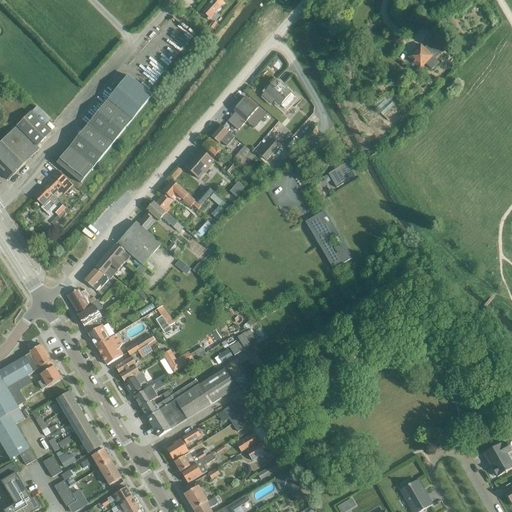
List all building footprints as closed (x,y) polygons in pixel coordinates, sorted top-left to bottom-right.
[(208,21),(224,3),(220,0),(212,0),(206,7),(206,8),(202,12),(207,17),(206,18),(208,21)] [(410,1),(405,6),(416,17),(421,12),(410,1)] [(220,26),(213,21),(209,26),(216,31),(220,26)] [(421,45),(409,58),(420,69),(426,64),(432,70),(439,62),(437,60),(449,47),(437,35),(424,49),(421,45)] [(152,96),(128,76),(57,164),(81,184),(152,96)] [(405,97),(419,83),(413,77),(405,84),(407,85),(400,92),(405,97)] [(277,82),(266,93),(284,110),(295,98),(277,82)] [(385,97),(374,108),(383,117),(394,106),(385,97)] [(236,113),(228,122),(238,131),(246,121),(254,128),(266,115),(258,109),(246,98),(234,111),(236,113)] [(31,113),(17,127),(37,147),(51,132),(44,125),(49,120),(37,107),(31,113)] [(227,146),(229,144),(234,138),(227,131),(223,128),(221,126),(211,137),(219,144),(221,141),(227,146)] [(39,149),(37,147),(17,127),(0,144),(0,172),(8,181),(39,149)] [(214,158),(222,149),(210,138),(202,147),(214,158)] [(272,139),(258,154),(266,161),(280,146),(272,139)] [(238,163),(249,151),(244,146),(233,159),(238,163)] [(200,149),(184,167),(198,179),(214,161),(200,149)] [(229,174),(236,167),(231,163),(226,168),(225,167),(223,169),(225,170),(229,174)] [(346,164),(328,175),(336,189),(354,178),(346,164)] [(229,174),(225,170),(221,175),(226,178),(229,174)] [(58,172),(43,188),(53,198),(54,197),(60,191),(65,196),(74,187),(58,172)] [(192,205),(195,202),(172,181),(163,192),(170,199),(175,194),(190,207),(192,205)] [(204,189),(195,200),(201,205),(210,195),(212,193),(206,187),(204,189)] [(43,188),(34,198),(42,205),(40,208),(48,215),(52,211),(60,203),(58,202),(58,201),(54,197),(53,198),(43,188)] [(156,204),(165,211),(172,203),(163,196),(156,204)] [(173,227),(177,222),(165,211),(156,204),(154,202),(147,211),(149,213),(156,219),(159,221),(162,218),(173,227)] [(195,202),(192,205),(198,211),(201,207),(195,202)] [(60,203),(52,211),(54,213),(58,217),(59,218),(66,210),(60,203)] [(324,212),(305,223),(333,270),(352,259),(324,212)] [(145,215),(138,224),(141,227),(146,231),(154,222),(156,219),(149,213),(146,215),(145,215)] [(194,237),(198,241),(212,226),(207,222),(197,233),(195,231),(191,235),(194,237)] [(143,266),(161,245),(136,223),(118,243),(141,264),(143,266)] [(186,230),(182,235),(190,242),(194,237),(191,235),(186,230)] [(116,245),(96,268),(110,280),(130,257),(116,245)] [(170,245),(166,249),(172,254),(175,250),(170,245)] [(191,271),(179,261),(175,266),(187,276),(191,271)] [(141,264),(136,269),(142,274),(146,268),(143,266),(141,264)] [(110,280),(96,268),(84,281),(96,292),(100,287),(102,288),(108,280),(109,281),(110,280)] [(94,303),(97,301),(94,298),(90,300),(85,291),(80,294),(78,290),(76,291),(74,292),(74,293),(67,297),(78,316),(89,310),(88,307),(94,303)] [(140,292),(135,296),(142,304),(147,299),(140,292)] [(89,310),(78,316),(77,316),(84,328),(98,320),(102,318),(98,312),(102,309),(97,301),(94,303),(88,307),(89,310)] [(160,308),(154,312),(158,319),(156,320),(158,324),(163,331),(165,334),(172,330),(170,327),(174,324),(165,312),(162,307),(160,308)] [(140,321),(136,314),(129,318),(133,325),(140,321)] [(153,321),(149,315),(143,319),(147,325),(153,321)] [(98,320),(84,328),(96,347),(110,339),(109,337),(114,334),(108,324),(103,327),(98,320)] [(162,331),(155,335),(158,340),(165,335),(162,331)] [(310,332),(304,337),(309,346),(321,339),(317,332),(312,335),(310,332)] [(110,339),(96,347),(107,366),(123,356),(119,350),(123,345),(117,335),(110,339)] [(145,338),(126,350),(129,356),(137,351),(148,345),(149,344),(155,341),(151,335),(146,338),(145,338)] [(244,335),(238,339),(240,342),(245,351),(251,347),(244,335)] [(219,336),(203,345),(206,351),(222,342),(219,336)] [(245,351),(240,342),(230,348),(235,357),(245,351)] [(31,354),(25,357),(34,371),(37,370),(50,362),(51,361),(41,345),(30,352),(31,354)] [(153,353),(148,345),(137,351),(142,359),(153,353)] [(170,351),(163,355),(169,364),(174,373),(188,364),(193,361),(188,353),(183,356),(176,360),(170,351)] [(218,357),(223,365),(233,358),(228,351),(218,357)] [(0,371),(0,375),(1,377),(7,388),(35,372),(34,371),(25,357),(0,371)] [(125,383),(138,375),(139,374),(134,366),(136,365),(132,358),(116,368),(125,383)] [(50,362),(37,370),(43,380),(38,383),(42,390),(47,387),(61,379),(54,367),(50,362)] [(153,401),(141,408),(159,438),(237,389),(225,370),(199,386),(190,392),(174,402),(171,397),(156,406),(153,401)] [(268,377),(264,371),(255,377),(259,383),(268,377)] [(138,375),(125,383),(133,396),(142,390),(141,388),(139,385),(145,381),(143,377),(140,374),(139,374),(138,375)] [(1,377),(0,377),(0,420),(10,415),(19,410),(17,406),(7,388),(1,377)] [(153,401),(158,398),(154,392),(164,386),(161,381),(134,398),(141,408),(153,401)] [(7,388),(17,406),(25,402),(15,384),(7,388)] [(63,412),(76,404),(70,393),(56,401),(63,412)] [(83,414),(76,404),(63,412),(69,422),(83,414)] [(224,411),(233,425),(243,419),(235,405),(224,411)] [(27,409),(22,412),(25,418),(31,415),(27,409)] [(19,410),(10,415),(16,425),(25,419),(19,410)] [(83,414),(69,422),(76,433),(89,425),(83,414)] [(0,420),(0,442),(10,461),(19,456),(25,452),(30,449),(16,425),(10,415),(0,420)] [(248,426),(243,419),(233,425),(237,433),(248,426)] [(95,436),(89,425),(76,433),(82,444),(95,436)] [(54,426),(47,429),(50,434),(56,430),(54,426)] [(185,446),(200,436),(196,430),(173,444),(174,446),(167,450),(174,461),(188,452),(185,446)] [(254,435),(240,443),(245,451),(259,443),(254,435)] [(102,446),(95,436),(82,444),(88,454),(102,446)] [(72,443),(69,438),(58,444),(61,449),(72,443)] [(497,477),(497,478),(505,473),(506,474),(507,473),(507,472),(511,468),(511,462),(507,454),(511,452),(506,443),(501,445),(501,444),(484,454),(492,468),(491,468),(492,469),(490,470),(494,477),(496,476),(497,477)] [(259,444),(246,452),(252,462),(265,454),(259,444)] [(30,449),(25,452),(31,463),(36,460),(30,449)] [(203,452),(197,456),(199,461),(211,454),(208,449),(203,452)] [(99,469),(111,462),(104,450),(92,457),(99,469)] [(25,452),(19,456),(26,466),(31,463),(25,452)] [(189,453),(175,462),(181,473),(199,461),(204,458),(201,454),(192,458),(189,453)] [(199,461),(181,473),(188,484),(207,472),(203,466),(214,460),(211,454),(199,461)] [(56,462),(53,457),(43,463),(46,468),(56,462)] [(90,465),(87,460),(81,464),(84,468),(90,465)] [(59,467),(56,462),(46,468),(49,473),(59,467)] [(121,479),(111,462),(99,469),(109,486),(121,479)] [(32,500),(16,474),(19,472),(13,463),(0,470),(0,479),(15,505),(4,511),(35,511),(42,508),(35,498),(32,500)] [(62,472),(59,467),(49,473),(52,478),(62,472)] [(257,475),(261,481),(274,473),(270,467),(257,475)] [(207,474),(211,480),(219,475),(215,469),(207,474)] [(64,481),(73,476),(69,471),(61,476),(64,481)] [(57,492),(67,486),(64,481),(54,487),(57,492)] [(293,481),(284,487),(288,492),(297,487),(293,481)] [(421,511),(432,506),(418,481),(400,491),(412,511),(421,511)] [(194,511),(208,502),(197,484),(192,487),(193,489),(184,495),(194,511)] [(70,491),(67,486),(57,492),(60,497),(70,491)] [(102,503),(98,505),(100,509),(104,507),(104,508),(115,501),(119,506),(132,498),(127,488),(102,503)] [(72,495),(70,491),(60,497),(63,502),(73,496),(72,495)] [(77,501),(66,508),(69,511),(76,511),(81,510),(87,506),(78,491),(72,495),(73,496),(77,501)] [(247,495),(225,508),(218,511),(233,511),(250,501),(247,495)] [(77,501),(73,496),(63,502),(66,508),(77,501)] [(112,511),(129,511),(138,507),(132,498),(119,506),(113,509),(112,510),(112,511)] [(215,498),(208,502),(194,511),(211,511),(210,509),(218,504),(215,498)]
